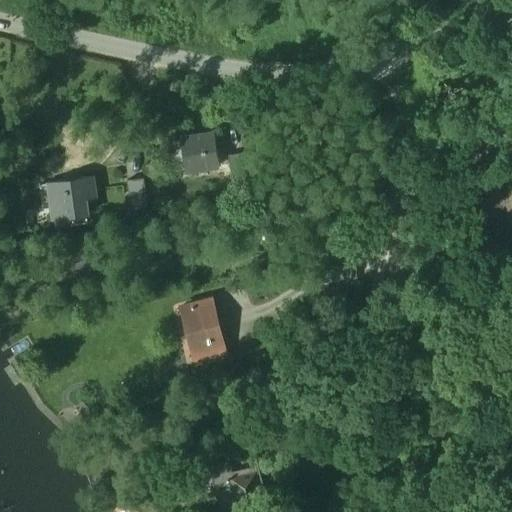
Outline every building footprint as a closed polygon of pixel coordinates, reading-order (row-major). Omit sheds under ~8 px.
[(181,138),(185,170),(219,166),(214,133),(181,138)] [(166,140),(170,172),(185,170),(181,138),(166,140)] [(228,155),(232,182),(246,181),(242,153),(228,155)] [(53,193),(57,219),(86,215),(83,199),(93,198),(90,176),(53,181),(55,193),(53,193)] [(127,182),(130,200),(142,198),(139,180),(127,182)] [(53,220),(57,219),(53,193),(55,193),(53,181),(48,182),(53,220)] [(77,278),(78,280),(82,279),(82,277),(96,275),(92,244),(61,248),(62,254),(65,279),(71,278),(71,279),(77,278)] [(188,330),(195,356),(212,351),(222,349),(210,301),(190,306),(195,328),(188,330)] [(183,308),(188,330),(195,328),(190,306),(183,308)] [(212,351),(214,359),(224,357),(222,349),(212,351)] [(196,364),(214,359),(212,351),(195,356),(196,364)] [(263,371),(268,384),(286,376),(280,359),(274,361),(276,365),(263,371)] [(276,365),(274,361),(261,366),(263,371),(276,365)] [(224,446),(226,455),(246,449),(244,441),(224,446)] [(232,479),(240,510),(262,504),(255,474),(232,479)]
